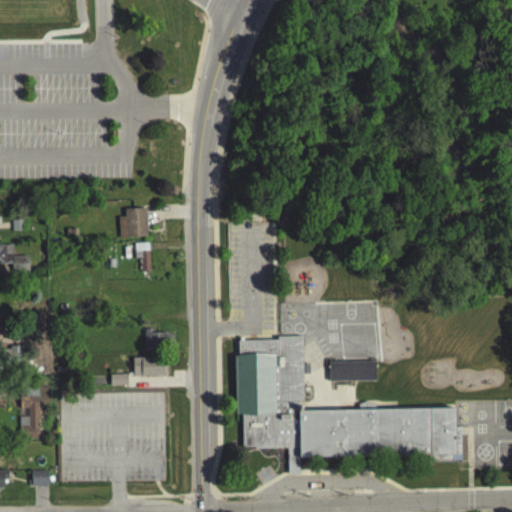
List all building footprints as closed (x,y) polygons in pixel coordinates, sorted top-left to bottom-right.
[(144,242),(143,242),(117,243),(116,222),(123,222),(123,214),(130,213),(144,213),(144,221),(144,242)] [(10,225),(20,224),(20,235),(10,236),(10,225)] [(64,233),(75,233),(75,242),(64,242),(64,233)] [(132,248),(143,247),(146,247),(147,275),(138,276),(138,263),(133,263),(132,248)] [(9,268),(3,268),(3,269),(0,269),(0,249),(2,249),(2,250),(9,249),(9,268)] [(10,261),(26,260),(27,277),(10,277),(10,274),(10,268),(10,261)] [(169,338),(170,351),(166,351),(166,353),(152,354),(152,356),(150,356),(142,356),(141,333),(151,333),(152,337),(159,337),(165,337),(166,338),(169,338)] [(234,344),(237,344),(260,344),(260,351),(264,351),(268,351),(268,344),(276,344),(276,341),(278,341),(301,341),(301,405),(296,405),(297,413),(317,413),(334,413),(395,413),(453,412),(453,431),(459,431),(460,431),(460,433),(460,437),(460,439),(459,439),(459,465),(412,465),(412,459),(297,460),(296,453),(291,453),(286,453),(241,453),(241,418),(234,418),(233,360),(234,360),(234,347),(234,344)] [(3,371),(3,380),(0,380),(0,354),(8,354),(8,351),(17,351),(24,351),(24,357),(18,357),(19,371),(3,371)] [(130,381),(130,362),(150,362),(160,362),(160,363),(164,363),(164,379),(160,379),(160,380),(130,381)] [(327,366),(374,365),(374,385),(350,385),(328,385),(327,366)] [(107,390),(107,379),(125,379),(125,380),(125,385),(125,390),(107,390)] [(17,393),(36,393),(36,443),(18,443),(18,432),(16,432),(16,422),(25,422),(25,413),(16,413),(16,402),(17,402),(17,400),(17,393)] [(286,453),(291,453),(296,453),(297,460),(297,473),(297,478),(286,478),(286,453)] [(29,491),(29,490),(26,490),(26,485),(29,485),(29,475),(45,475),(45,491),(38,491),(32,491),(29,491)]
